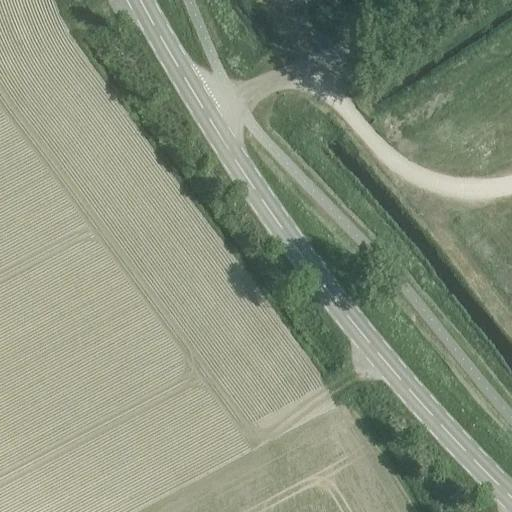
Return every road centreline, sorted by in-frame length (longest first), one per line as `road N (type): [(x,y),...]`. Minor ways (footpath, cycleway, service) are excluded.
road 1 (secondary): [(511,501),(381,361),(204,115)]
road 2 (track): [(233,104),(422,0)]
road 3 (secondary): [(204,115),(140,0)]
